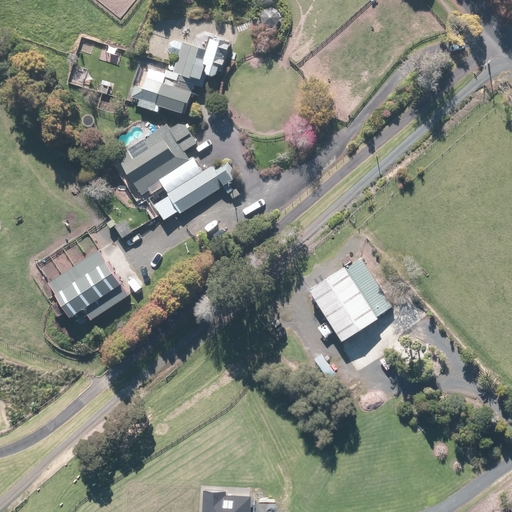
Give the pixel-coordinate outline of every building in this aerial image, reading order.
[(262,12),(262,13),(261,15),(261,17),(261,19),(262,21),(262,22),(263,24),(265,25),(266,26),(268,27),(270,28),(272,28),(274,28),(275,27),(277,26),(279,25),(280,24),(281,23),(282,21),(283,19),(283,17),(283,15),(282,13),(281,12),(280,10),(279,9),(277,8),(276,7),(274,6),(272,6),(270,6),(268,7),(266,7),(265,9),(264,10),(262,11),(262,12)] [(139,54),(125,97),(138,101),(137,105),(156,111),(157,105),(192,116),(199,94),(195,93),(197,88),(203,90),(207,77),(217,80),(229,41),(200,31),(195,47),(170,39),(165,54),(175,57),(172,65),(139,54)] [(97,41),(83,37),(80,51),(93,54),(97,41)] [(221,88),(210,86),(208,101),(218,103),(221,88)] [(169,122),(116,157),(144,199),(161,188),(167,197),(150,208),(162,226),(220,187),(230,203),(250,190),(226,154),(203,169),(188,147),(198,141),(182,118),(171,125),(169,122)] [(127,219),(116,225),(124,238),(134,231),(127,219)] [(132,297),(97,245),(44,281),(71,321),(84,312),(92,324),(132,297)] [(344,266),(309,287),(340,337),(375,316),(344,266)] [(322,318),(315,325),(325,336),(332,329),(322,318)] [(347,387),(323,353),(316,358),(340,391),(347,387)] [(249,511),(250,492),(201,491),(200,511),(249,511)]
